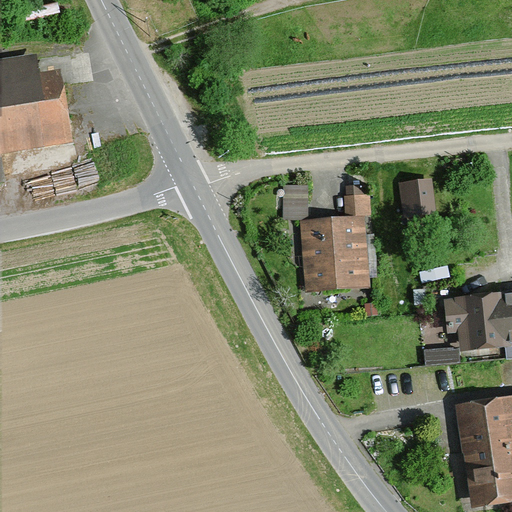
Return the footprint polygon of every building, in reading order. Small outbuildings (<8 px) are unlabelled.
[(0,183),(5,183),(1,158),(73,146),(61,74),(40,77),(37,56),(0,61),(0,183)] [(440,177),(407,180),(409,215),(442,213),(440,177)] [(373,214),(306,219),(311,294),(379,289),(373,214)] [(511,286),(460,291),(461,299),(450,300),(453,332),(467,331),(469,355),(511,351),(511,286)] [(428,361),(463,358),(462,340),(426,343),(428,361)] [(511,382),(458,391),(461,401),(471,509),(511,502),(511,382)]
